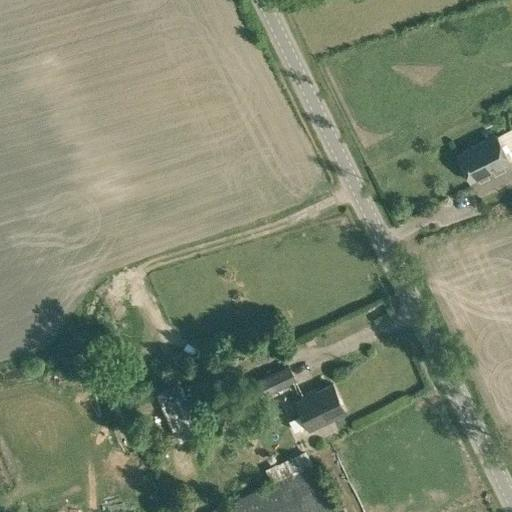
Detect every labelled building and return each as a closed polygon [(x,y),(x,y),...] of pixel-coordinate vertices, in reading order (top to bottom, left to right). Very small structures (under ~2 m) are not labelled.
[(458,153),(471,180),(510,161),(509,160),(511,158),(511,137),(500,142),(496,134),(458,153)] [(260,379),(267,393),(288,384),(280,369),(260,379)] [(267,393),(260,379),(242,389),(249,403),(267,393)] [(298,400),(310,428),(347,411),(334,383),(298,400)] [(184,391),(167,399),(178,421),(194,413),(184,391)] [(210,511),(335,511),(315,466),(210,511)]
